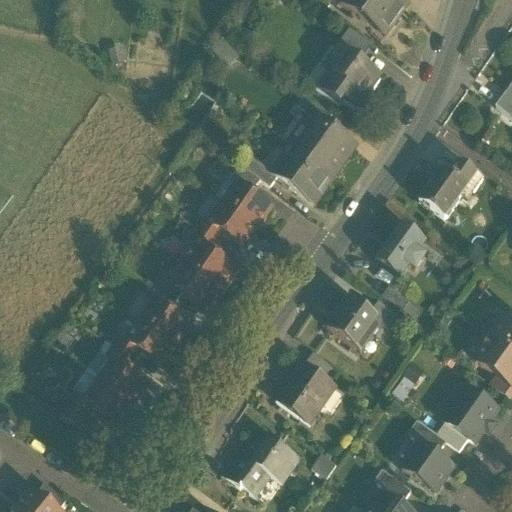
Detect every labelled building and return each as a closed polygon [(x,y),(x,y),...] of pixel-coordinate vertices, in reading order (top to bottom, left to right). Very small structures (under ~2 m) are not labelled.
[(343,0),(340,5),(384,36),(406,6),(397,0),(343,0)] [(336,48),(356,62),(367,46),(347,32),(336,48)] [(239,60),(225,42),(211,53),(225,71),(239,60)] [(342,103),(356,113),(381,79),(356,62),(336,48),(320,71),(329,78),(317,93),(338,108),(342,103)] [(125,64),(122,50),(107,53),(110,67),(125,64)] [(511,88),(495,111),(511,123),(511,88)] [(308,118),(323,129),(331,119),(302,98),(295,108),(308,118)] [(305,135),(293,151),(334,179),(354,150),(323,129),(308,118),(299,130),(305,135)] [(334,179),(293,151),(290,148),(269,178),(266,181),(273,187),(310,212),(334,179)] [(248,162),(241,172),(259,186),(269,192),(273,187),(266,181),(269,178),(248,162)] [(466,191),(473,196),(482,182),(459,165),(449,178),(467,191),(466,191)] [(250,199),(259,186),(241,172),(240,172),(233,181),(230,186),(235,190),(236,189),(250,199)] [(418,205),(444,223),(446,220),(447,221),(459,204),(458,203),(466,191),(467,191),(449,178),(441,172),(418,205)] [(230,186),(233,181),(229,178),(212,202),(222,209),(235,190),(230,186)] [(235,190),(222,209),(256,233),(270,213),(250,199),(236,189),(235,190)] [(222,209),(212,202),(209,200),(197,219),(203,224),(208,227),(222,209)] [(256,233),(222,209),(208,227),(208,228),(222,238),(242,252),(256,233)] [(196,234),(216,248),(222,238),(208,228),(208,227),(203,224),(196,234)] [(376,264),(399,280),(408,268),(415,274),(424,263),(416,257),(424,245),(402,229),(376,264)] [(208,258),(216,248),(196,234),(188,245),(194,250),(195,249),(208,258)] [(194,250),(181,268),(221,296),(235,277),(208,258),(195,249),(194,250)] [(221,296),(181,268),(168,287),(167,288),(181,297),(207,316),(221,296)] [(162,283),(154,293),(174,307),(181,297),(167,288),(168,287),(162,283)] [(383,301),(400,313),(407,304),(408,304),(390,291),(383,301)] [(174,307),(154,293),(147,304),(152,308),(153,307),(167,317),(174,307)] [(152,308),(147,304),(140,299),(127,318),(139,326),(152,308)] [(325,333),(352,351),(371,323),(372,321),(366,317),(345,303),(332,322),(334,323),(330,330),(328,329),(325,333)] [(371,323),(384,333),(396,318),(377,304),(366,317),(372,321),(371,323)] [(400,313),(414,322),(420,313),(407,304),(400,313)] [(152,308),(139,326),(173,350),(187,331),(167,317),(153,307),(152,308)] [(490,343),(511,358),(511,321),(508,318),(490,343)] [(173,350),(139,326),(125,345),(125,346),(139,356),(159,370),(173,350)] [(73,344),(61,336),(50,352),(62,360),(73,344)] [(120,342),(113,352),(133,366),(139,356),(125,346),(125,345),(120,342)] [(495,381),(511,393),(511,358),(490,343),(474,366),(495,381)] [(105,363),(113,352),(105,347),(85,376),(98,385),(111,367),(105,363)] [(133,366),(113,352),(105,363),(111,367),(112,366),(126,376),(133,366)] [(300,371),(318,384),(330,368),(312,355),(300,371)] [(111,367),(98,385),(132,409),(146,390),(126,376),(112,366),(111,367)] [(423,376),(412,368),(402,381),(414,389),(423,376)] [(271,406),(305,431),(332,395),(318,384),(300,371),(298,370),(271,406)] [(488,390),(507,404),(511,397),(511,393),(495,381),(488,390)] [(132,409),(98,385),(85,404),(84,405),(95,413),(118,429),(132,409)] [(442,425),(474,448),(497,416),(465,393),(457,404),(453,401),(445,412),(449,414),(442,425)] [(59,421),(80,434),(95,413),(84,405),(85,404),(76,398),(59,421)] [(419,448),(436,460),(445,447),(416,426),(406,440),(419,448)] [(436,440),(458,456),(467,444),(445,427),(436,440)] [(240,494),(252,502),(266,482),(274,470),(285,478),(295,464),(258,436),(250,446),(254,449),(235,474),(227,468),(217,481),(235,495),(240,494)] [(400,474),(433,498),(452,471),(436,460),(419,448),(400,474)] [(309,475),(324,486),(336,470),(321,459),(309,475)] [(274,470),(266,482),(277,490),(285,478),(274,470)] [(373,486),(402,507),(410,496),(381,475),(373,486)] [(36,496),(55,511),(59,511),(66,505),(44,487),(36,496)] [(31,492),(17,509),(20,511),(55,511),(36,496),(31,492)] [(399,511),(383,500),(374,511),(399,511)]
